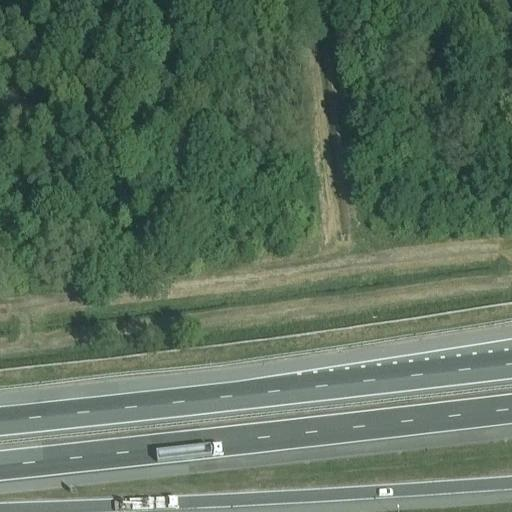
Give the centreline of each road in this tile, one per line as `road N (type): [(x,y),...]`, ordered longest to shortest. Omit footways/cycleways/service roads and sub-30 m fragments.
road 1 (motorway): [(0,466),(511,410)]
road 2 (motorway): [(511,364),(0,419)]
road 3 (motorway): [(0,509),(511,481)]
